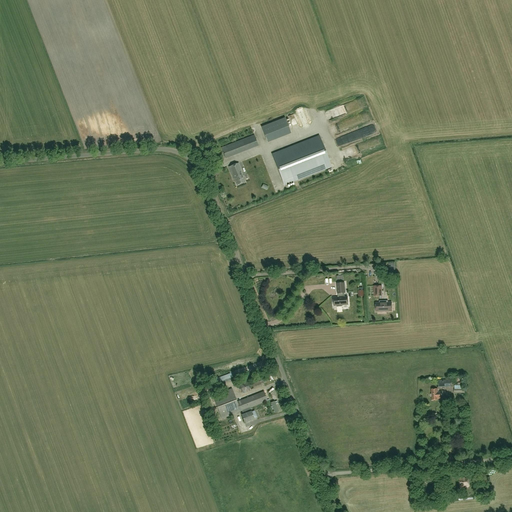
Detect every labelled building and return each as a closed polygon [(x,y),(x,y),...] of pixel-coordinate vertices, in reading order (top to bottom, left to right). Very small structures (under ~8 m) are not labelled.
[(267,141),(281,135),(275,121),(261,127),(267,141)] [(258,146),(254,135),(221,148),(226,159),(258,146)] [(319,136),(272,155),(284,185),(331,166),(319,136)] [(242,175),(243,175),(239,163),(229,167),(233,179),(234,179),(237,186),(245,182),(242,175)] [(339,297),(333,298),(334,306),(337,306),(337,307),(342,306),(342,305),(348,305),(347,297),(345,297),(344,293),(345,293),(344,283),(337,284),(337,294),(339,293),(339,297)] [(373,286),(373,296),(382,296),(381,286),(373,286)] [(384,311),(384,301),(379,301),(379,303),(376,303),(376,311),(384,311)] [(388,301),(384,301),(384,311),(392,311),(392,302),(388,303),(388,301)] [(221,385),(220,384),(233,379),(233,377),(232,377),(231,373),(213,379),(215,386),(221,385)] [(261,377),(251,381),(253,387),(261,384),(264,383),(261,377)] [(244,393),(250,391),(251,385),(246,382),(240,383),(239,389),(244,393)] [(454,386),(454,389),(454,393),(465,393),(464,389),(462,389),(462,385),(462,383),(455,383),(455,386),(454,386)] [(237,402),(232,388),(212,396),(221,419),(241,411),(243,414),(241,415),(244,423),(254,419),(254,418),(256,417),(254,411),(251,413),(250,408),(267,401),(263,391),(237,402)] [(431,400),(437,400),(437,399),(441,399),(441,393),(438,393),(438,389),(431,389),(431,400)] [(463,477),(459,477),(460,488),(464,488),(464,486),(466,485),(466,486),(469,486),(469,478),(463,479),(463,477)] [(473,483),(474,492),(480,492),(480,490),(482,490),(481,482),(473,483)]
